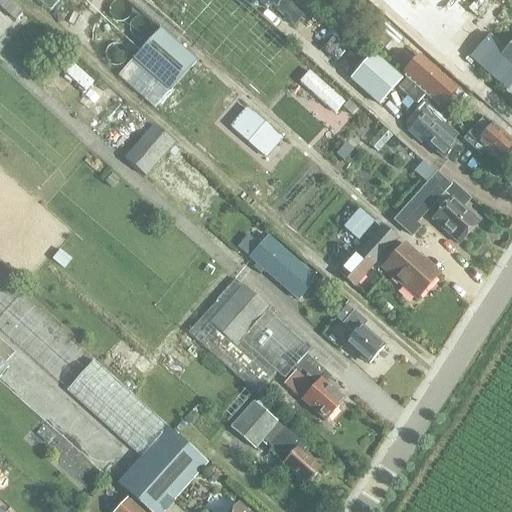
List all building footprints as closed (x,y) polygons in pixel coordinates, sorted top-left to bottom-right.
[(0,0),(0,49),(123,159),(124,158),(146,177),(175,144),(153,125),(11,0),(0,0)] [(432,170),(241,0),(37,0),(50,11),(60,0),(128,0),(161,28),(118,77),(333,268),(375,221),(382,227),(432,170)] [(264,0),(291,24),(300,14),(284,0),(264,0)] [(511,45),(501,57),(495,51),(482,66),(499,80),(511,65),(511,45)] [(336,70),(348,82),(362,66),(349,55),(336,70)] [(351,80),(380,106),(402,81),(373,55),(351,80)] [(402,73),(441,108),(457,90),(418,55),(402,73)] [(459,110),(466,102),(457,93),(449,102),(459,110)] [(443,159),(455,146),(421,116),(408,131),(421,143),(423,141),(443,159)] [(499,164),(511,149),(511,144),(484,119),(468,136),(499,164)] [(0,233),(34,195),(0,164),(0,233)] [(461,244),(480,223),(462,206),(469,198),(453,183),(450,186),(437,174),(395,221),(412,237),(420,228),(415,224),(445,192),(452,199),(434,219),(461,244)] [(258,223),(238,244),(249,254),(269,232),(258,223)] [(356,288),(399,240),(384,227),(341,275),(356,288)] [(260,275),(264,270),(296,300),(316,278),(280,247),(268,236),(248,258),(256,264),(252,268),(260,275)] [(414,296),(431,277),(400,251),(384,270),(414,296)] [(0,315),(20,294),(0,276),(0,315)] [(334,378),(306,353),(312,347),(235,278),(188,332),(160,363),(230,424),(277,372),(287,381),(295,372),(292,369),(293,367),(299,372),(302,369),(319,384),(303,401),(328,423),(346,402),(327,385),(334,378)] [(370,365),(385,348),(363,328),(367,324),(355,313),(345,325),(356,334),(347,344),(370,365)] [(0,367),(14,352),(0,339),(0,367)] [(66,390),(140,456),(117,482),(150,511),(163,511),(208,462),(168,427),(168,426),(94,360),(66,390)] [(255,448),(278,422),(253,401),(230,426),(255,448)] [(272,447),(269,450),(283,462),(307,484),(320,468),(304,453),(309,447),(285,425),(269,444),(272,447)] [(0,505),(7,511),(16,511),(29,498),(10,481),(0,492),(0,505)] [(142,511),(128,499),(116,511),(142,511)] [(248,511),(238,502),(228,511),(248,511)]
